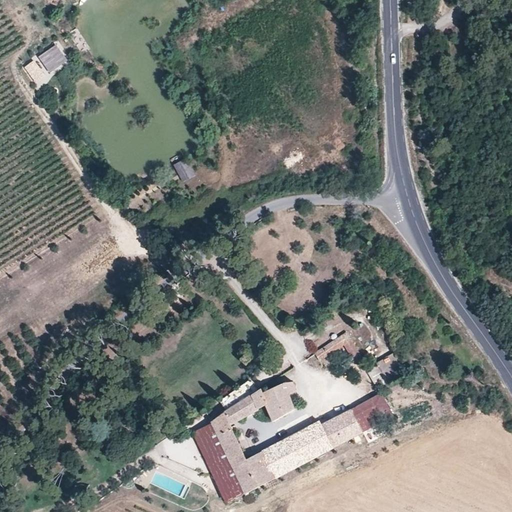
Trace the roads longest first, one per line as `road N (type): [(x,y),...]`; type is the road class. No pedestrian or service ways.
road 1 (tertiary): [(0,464),(88,349),(249,216),(281,201),(406,197)]
road 2 (tertiary): [(406,197),(446,282),(511,377)]
road 3 (tertiary): [(390,32),(406,197)]
